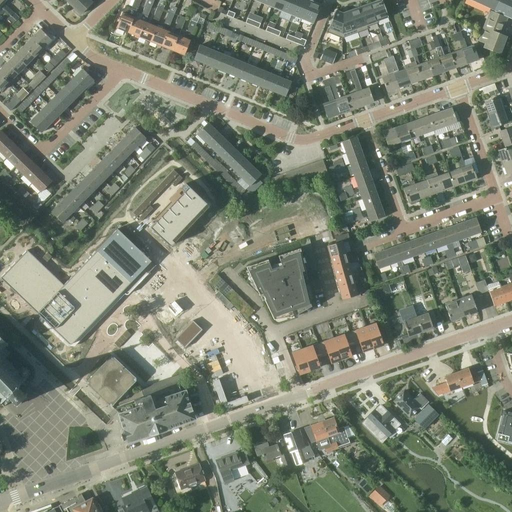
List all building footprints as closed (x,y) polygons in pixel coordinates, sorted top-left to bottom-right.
[(10,16),(15,22),(20,17),(14,12),(4,3),(6,0),(0,0),(0,6),(10,16)] [(88,0),(76,0),(72,5),(81,14),(91,3),(88,0)] [(122,13),(116,28),(128,32),(133,17),(134,17),(137,10),(140,0),(134,0),(131,8),(125,6),(122,13)] [(282,11),(286,0),(273,0),(271,7),(282,11)] [(292,16),(298,0),(286,0),(282,11),(292,16)] [(303,20),(310,0),(309,0),(298,0),(292,16),(303,20)] [(313,24),(321,4),(310,0),(303,20),(313,24)] [(377,21),(388,17),(382,0),(381,0),(371,4),(377,21)] [(511,0),(472,0),(511,18),(511,0)] [(148,15),(152,4),(147,2),(142,12),(148,15)] [(158,7),(153,17),(159,19),(163,9),(165,6),(159,3),(158,7)] [(367,27),(378,23),(377,21),(371,4),(360,7),(367,27)] [(358,33),(368,29),(367,27),(360,7),(350,11),(358,33)] [(169,11),(164,22),(170,24),(174,13),(169,11)] [(342,38),(342,14),(336,11),(327,32),(342,38)] [(342,38),(358,33),(350,11),(342,14),(342,38)] [(499,34),(506,17),(491,12),(489,18),(485,29),(480,40),(487,42),(485,47),(499,52),(505,37),(499,34)] [(175,28),(180,15),(175,13),(170,26),(175,28)] [(178,35),(172,50),(184,55),(190,40),(193,33),(197,23),(200,16),(194,13),(194,14),(191,20),(187,31),(186,32),(181,30),(178,35)] [(12,26),(15,22),(10,16),(6,20),(12,26)] [(180,16),(176,26),(181,28),(186,18),(180,16)] [(133,17),(128,32),(139,37),(145,22),(134,18),(134,17),(133,17)] [(145,22),(139,37),(150,41),(156,26),(159,19),(153,17),(150,24),(145,22)] [(156,26),(150,41),(161,46),(167,31),(170,24),(164,22),(161,29),(156,26)] [(209,22),(207,28),(218,32),(220,27),(219,26),(209,22)] [(167,31),(161,46),(172,50),(178,35),(181,30),(181,28),(176,26),(173,33),(167,31)] [(459,26),(453,28),(455,31),(456,33),(459,41),(460,46),(462,49),(467,63),(478,59),(473,45),(467,47),(464,39),(463,39),(459,26)] [(220,27),(218,32),(230,37),(232,31),(230,30),(220,27)] [(32,38),(42,48),(51,40),(40,29),(32,38)] [(232,31),(230,37),(241,42),(244,36),(241,35),(232,31)] [(244,36),(241,42),(253,46),(255,40),(253,40),(244,36)] [(34,57),(42,48),(32,38),(23,46),(34,57)] [(255,40),(253,46),(264,51),(266,45),(264,44),(255,40)] [(438,40),(433,42),(436,49),(437,53),(439,58),(444,71),(456,67),(450,53),(444,56),(441,47),(440,47),(438,40)] [(266,45),(264,51),(265,51),(275,56),(277,50),(275,49),(266,45)] [(409,45),(405,46),(407,51),(409,58),(413,57),(411,50),(409,45)] [(26,65),(34,57),(23,46),(15,55),(26,65)] [(206,64),(212,50),(199,46),(194,59),(206,64)] [(320,59),(331,64),(332,64),(333,63),(337,53),(325,48),(320,59)] [(411,50),(413,57),(415,61),(416,66),(420,64),(417,57),(417,55),(415,48),(414,48),(411,50)] [(52,58),(58,64),(67,55),(62,49),(52,58)] [(462,49),(450,53),(456,67),(467,63),(462,49)] [(218,69),(223,55),(212,50),(206,64),(218,69)] [(277,50),(275,56),(286,60),(288,54),(286,53),(277,50)] [(434,59),(427,62),(433,75),(444,71),(439,58),(437,53),(433,54),(434,59)] [(288,54),(286,60),(293,63),(295,64),(296,64),(296,62),(298,58),(289,54),(288,54)] [(17,74),(26,65),(15,55),(7,63),(17,74)] [(230,74),(235,60),(223,55),(218,69),(230,74)] [(393,56),(388,58),(399,88),(400,87),(410,84),(405,69),(400,71),(399,72),(393,56)] [(54,68),(58,64),(52,58),(49,62),(54,68)] [(67,58),(60,65),(65,69),(72,62),(67,58)] [(389,75),(382,78),(387,92),(399,88),(388,58),(383,60),(389,75)] [(241,78),(246,64),(235,60),(230,74),(241,78)] [(411,67),(405,69),(410,84),(421,80),(416,66),(415,61),(410,63),(411,67)] [(420,64),(416,66),(421,80),(433,75),(427,62),(420,64)] [(0,73),(9,82),(17,74),(7,63),(0,69),(0,73)] [(246,64),(241,78),(253,83),(258,69),(256,68),(258,64),(253,63),(252,66),(246,64)] [(60,65),(52,73),(56,78),(60,74),(65,69),(60,65)] [(264,87),(269,73),(258,69),(253,83),(264,87)] [(75,77),(74,78),(84,89),(86,88),(93,80),(83,70),(75,77)] [(360,86),(356,75),(354,70),(350,71),(351,77),(356,92),(357,92),(362,106),(373,102),(368,88),(362,90),(360,86)] [(36,75),(41,81),(46,76),(40,71),(36,75)] [(0,90),(1,91),(9,82),(0,73),(0,90)] [(52,73),(44,81),(48,86),(56,78),(52,73)] [(275,92),(280,78),(269,73),(264,87),(275,92)] [(37,85),(38,84),(41,81),(36,75),(32,79),(32,80),(37,85)] [(350,110),(345,96),(339,98),(335,87),(337,87),(333,77),(327,80),(339,114),(350,110)] [(74,78),(65,87),(76,97),(84,89),(74,78)] [(280,78),(275,92),(285,96),(291,82),(280,78)] [(492,92),(505,88),(503,79),(483,85),(487,98),(493,96),(492,92)] [(322,82),(329,102),(323,104),(327,118),(339,114),(327,80),(322,82)] [(44,81),(34,91),(39,95),(42,98),(45,95),(42,92),(48,86),(44,81)] [(65,87),(57,95),(67,106),(76,97),(65,87)] [(498,97),(484,102),(489,115),(503,110),(503,111),(510,108),(510,107),(511,106),(511,87),(508,89),(511,99),(511,101),(508,103),(507,99),(500,96),(498,97)] [(19,92),(24,98),(29,93),(23,88),(19,92)] [(34,91),(26,99),(30,104),(35,109),(37,106),(33,102),(39,95),(34,91)] [(15,96),(21,102),(24,98),(19,92),(15,96)] [(345,96),(350,110),(362,106),(357,92),(356,92),(345,96)] [(56,96),(48,104),(58,115),(67,106),(57,95),(56,96)] [(26,99),(17,108),(21,113),(30,104),(26,99)] [(48,104),(39,113),(50,124),(58,115),(48,104)] [(440,112),(445,126),(457,122),(452,108),(440,112)] [(503,110),(489,115),(493,127),(507,122),(503,111),(503,110)] [(434,130),(445,126),(440,112),(429,116),(434,130)] [(39,113),(30,122),(41,132),(50,124),(39,113)] [(423,134),(434,130),(429,116),(418,120),(423,134)] [(411,138),(423,134),(418,120),(406,124),(411,138)] [(206,142),(216,131),(208,123),(197,133),(206,142)] [(400,142),(411,138),(406,124),(395,128),(400,142)] [(126,136),(137,146),(141,143),(146,138),(135,127),(126,136)] [(502,139),(511,136),(511,127),(500,132),(502,139)] [(388,146),(400,142),(395,128),(383,132),(388,146)] [(0,130),(0,148),(9,140),(0,130)] [(215,150),(225,140),(216,131),(206,142),(215,150)] [(196,151),(201,147),(189,135),(184,140),(196,151)] [(134,150),(137,146),(126,136),(118,144),(129,155),(134,150)] [(346,153),(360,147),(356,136),(342,141),(346,153)] [(511,136),(502,139),(505,148),(498,150),(503,163),(511,159),(511,136)] [(443,149),(452,146),(450,139),(440,142),(443,149)] [(9,140),(0,148),(0,152),(6,158),(17,147),(9,140)] [(224,159),(234,149),(225,140),(215,150),(224,159)] [(330,151),(338,148),(337,143),(329,146),(330,151)] [(120,164),(129,155),(118,144),(109,153),(120,164)] [(143,160),(147,156),(142,151),(137,146),(134,150),(139,155),(138,155),(143,160)] [(17,147),(6,158),(15,167),(26,156),(17,147)] [(205,160),(210,155),(201,147),(196,151),(205,160)] [(350,164),(364,159),(360,147),(346,153),(350,164)] [(146,148),(142,151),(147,156),(151,153),(146,148)] [(233,168),(243,157),(234,149),(224,159),(233,168)] [(404,155),(407,162),(416,159),(414,151),(408,153),(406,149),(402,150),(404,155)] [(112,172),(120,164),(109,153),(101,161),(112,172)] [(205,160),(215,169),(219,165),(210,155),(205,160)] [(26,156),(15,167),(23,176),(34,165),(26,156)] [(241,177),(252,166),(243,157),(233,168),(241,177)] [(354,175),(368,170),(364,159),(350,164),(354,175)] [(511,159),(503,163),(507,175),(511,173),(511,159)] [(322,160),(316,162),(320,172),(326,170),(322,160)] [(104,181),(112,172),(101,161),(93,170),(104,181)] [(316,162),(311,164),(315,174),(320,172),(316,162)] [(311,164),(305,166),(309,177),(315,174),(311,164)] [(465,167),(460,168),(465,183),(477,179),(472,164),(465,167)] [(34,165),(23,176),(32,184),(43,173),(34,165)] [(126,169),(132,174),(136,170),(130,165),(126,169)] [(224,178),(228,173),(219,165),(215,169),(224,178)] [(398,176),(410,172),(408,165),(396,169),(398,176)] [(252,166),(241,177),(250,185),(246,189),(251,194),(262,183),(257,178),(260,175),(252,166)] [(305,166),(299,168),(303,179),(309,177),(305,166)] [(299,168),(294,170),(298,180),(303,179),(299,168)] [(460,168),(449,172),(454,186),(465,183),(460,168)] [(128,178),(132,174),(126,169),(122,173),(128,178)] [(0,175),(3,179),(8,174),(4,170),(0,174),(0,175)] [(96,189),(104,181),(93,170),(85,178),(96,189)] [(137,217),(178,174),(174,170),(132,213),(137,217)] [(294,170),(288,172),(292,183),(298,181),(298,180),(294,170)] [(358,187),(372,181),(368,170),(354,175),(358,187)] [(288,172),(282,174),(286,185),(292,183),(288,172)] [(436,172),(424,176),(426,180),(431,195),(443,190),(438,176),(436,172)] [(449,172),(438,176),(443,190),(454,186),(449,172)] [(43,173),(32,184),(40,192),(51,182),(43,173)] [(232,186),(236,182),(228,173),(224,178),(232,186)] [(8,174),(3,179),(7,183),(12,178),(8,174)] [(282,174),(277,176),(281,187),(286,185),(282,174)] [(171,184),(174,187),(182,179),(183,178),(180,175),(171,184)] [(272,177),(271,178),(275,189),(280,187),(281,187),(277,176),(272,177)] [(88,197),(96,189),(85,178),(77,186),(88,197)] [(409,186),(403,188),(408,202),(420,198),(415,184),(413,180),(408,182),(409,186)] [(415,184),(420,198),(431,195),(426,180),(415,184)] [(353,189),(338,194),(340,199),(346,197),(347,197),(353,194),(354,195),(360,192),(362,198),(377,193),(372,181),(358,187),(353,189)] [(241,195),(244,192),(246,191),(236,182),(232,186),(241,195)] [(111,187),(116,192),(120,188),(115,183),(111,187)] [(186,184),(146,224),(166,244),(206,205),(186,184)] [(338,194),(353,189),(351,185),(337,191),(338,194)] [(20,195),(26,190),(22,186),(16,191),(20,195)] [(79,206),(88,197),(77,186),(68,195),(79,206)] [(107,191),(112,196),(116,192),(111,187),(107,191)] [(26,190),(20,195),(24,199),(30,194),(26,190)] [(366,210),(381,205),(377,193),(362,198),(366,210)] [(71,214),(79,206),(68,195),(60,203),(71,214)] [(95,204),(101,209),(104,206),(99,200),(95,204)] [(75,218),(71,214),(60,203),(51,212),(62,223),(67,218),(72,222),(75,218)] [(96,214),(101,209),(95,204),(91,208),(96,214)] [(381,205),(366,210),(371,221),(385,216),(381,205)] [(142,220),(153,209),(150,206),(138,218),(141,221),(142,220)] [(79,222),(84,227),(88,223),(83,218),(79,222)] [(465,222),(470,236),(481,232),(476,218),(465,222)] [(81,231),(84,227),(79,222),(75,226),(81,231)] [(452,226),(457,240),(470,236),(465,222),(452,226)] [(451,257),(456,256),(454,249),(452,242),(457,240),(452,226),(441,230),(446,244),(449,250),(451,257)] [(28,247),(0,276),(71,344),(149,260),(115,228),(64,282),(28,247)] [(323,230),(325,239),(333,238),(331,229),(323,230)] [(435,248),(446,244),(441,230),(431,234),(435,248)] [(337,243),(327,246),(330,256),(330,257),(346,253),(345,252),(343,243),(349,241),(347,233),(335,237),(337,243)] [(424,252),(435,248),(431,234),(419,238),(424,252)] [(412,256),(424,252),(419,238),(408,242),(412,256)] [(401,260),(412,256),(408,242),(397,246),(401,260)] [(404,266),(401,260),(397,246),(385,250),(390,264),(397,262),(402,275),(407,273),(404,266)] [(268,259),(246,267),(250,276),(253,275),(258,286),(256,287),(260,295),(263,294),(265,293),(267,299),(264,300),(274,319),(289,317),(288,314),(292,313),(293,316),(294,316),(294,314),(297,312),(304,308),(302,302),(310,299),(306,285),(304,286),(302,280),(307,278),(300,248),(278,256),(282,265),(271,269),(268,259)] [(379,268),(390,264),(385,250),(374,254),(379,268)] [(346,253),(330,257),(333,267),(349,263),(346,253)] [(474,254),(467,256),(470,263),(474,262),(476,259),(474,254)] [(460,265),(457,258),(451,260),(454,267),(460,265)] [(349,263),(333,267),(336,277),(336,278),(352,273),(351,273),(349,263)] [(439,274),(436,268),(426,271),(428,277),(439,274)] [(352,273),(336,278),(339,287),(339,288),(357,283),(354,284),(354,283),(352,273)] [(509,277),(499,281),(506,302),(511,299),(511,282),(511,283),(509,277)] [(485,279),(479,281),(483,293),(489,291),(494,306),(506,302),(499,281),(487,285),(485,279)] [(357,283),(339,288),(342,299),(360,294),(357,283)] [(376,297),(385,294),(382,287),(374,290),(376,297)] [(471,294),(458,299),(460,305),(464,315),(470,313),(470,315),(477,312),(473,300),(471,294)] [(458,299),(445,303),(447,309),(447,310),(451,321),(459,318),(458,317),(464,315),(460,305),(458,299)] [(402,317),(397,319),(399,323),(403,322),(404,323),(402,324),(404,329),(406,328),(408,336),(409,336),(422,331),(417,317),(413,306),(400,311),(402,317)] [(428,313),(417,317),(422,331),(423,331),(423,332),(429,330),(429,329),(433,327),(431,323),(428,313)] [(193,319),(176,337),(185,347),(203,329),(193,319)] [(113,342),(124,327),(115,320),(103,335),(113,342)] [(375,324),(366,327),(373,348),(380,346),(379,345),(382,344),(375,324)] [(355,331),(350,333),(354,346),(360,344),(363,351),(366,350),(366,351),(373,348),(366,327),(355,331)] [(114,343),(119,348),(131,334),(126,330),(114,343)] [(343,335),(334,338),(341,360),(348,357),(347,356),(351,355),(348,348),(354,346),(350,333),(343,335)] [(0,403),(4,407),(5,406),(5,405),(10,400),(12,399),(15,401),(16,403),(15,404),(16,405),(17,404),(18,405),(19,404),(19,403),(25,398),(26,398),(27,396),(26,395),(27,394),(26,393),(25,394),(23,392),(21,390),(23,389),(22,388),(28,383),(29,383),(26,379),(27,377),(28,378),(28,377),(27,376),(29,374),(30,374),(31,373),(29,373),(29,371),(30,371),(30,370),(29,370),(26,368),(27,367),(26,367),(23,367),(23,366),(22,366),(22,367),(20,369),(19,368),(19,369),(18,371),(11,365),(12,364),(12,363),(11,364),(5,357),(8,354),(9,355),(10,354),(9,353),(10,352),(9,352),(8,352),(3,347),(6,344),(7,345),(8,344),(7,344),(8,343),(8,342),(7,342),(6,343),(0,336),(0,403)] [(324,342),(318,344),(322,357),(328,355),(331,362),(334,361),(335,362),(341,360),(334,338),(324,342)] [(312,346),(302,350),(310,371),(316,369),(316,367),(319,366),(316,359),(322,357),(318,344),(312,346)] [(302,350),(292,353),(300,373),(303,372),(303,373),(310,371),(302,350)] [(113,408),(122,404),(122,395),(136,379),(111,356),(87,382),(111,406),(113,408)] [(468,368),(456,372),(462,388),(474,383),(481,381),(477,372),(471,374),(468,368)] [(446,382),(431,388),(438,396),(462,388),(456,372),(444,376),(446,382)] [(143,406),(119,414),(124,429),(121,434),(123,440),(124,440),(128,443),(149,435),(150,436),(168,429),(167,429),(195,419),(185,391),(153,402),(150,394),(144,397),(140,398),(143,406)] [(413,400),(404,391),(393,401),(410,418),(419,408),(421,410),(429,403),(420,394),(413,400)] [(414,418),(424,429),(438,415),(428,404),(414,418)] [(399,424),(394,419),(380,406),(363,423),(381,442),(394,429),(399,424)] [(503,410),(497,433),(508,436),(507,440),(511,442),(511,411),(507,411),(503,410)] [(334,417),(322,421),(332,451),(339,448),(338,446),(349,442),(345,430),(350,428),(348,426),(344,427),(338,429),(334,417)] [(311,426),(305,427),(310,444),(316,442),(319,450),(325,448),(326,453),(332,451),(322,421),(311,426)] [(298,430),(285,435),(291,452),(295,463),(312,457),(306,439),(301,440),(298,430)] [(268,447),(267,443),(255,447),(258,456),(262,454),(264,461),(265,461),(266,463),(273,460),(273,458),(280,456),(285,469),(291,467),(285,449),(280,451),(277,444),(268,447)] [(237,452),(216,460),(221,474),(225,484),(234,481),(230,470),(249,463),(246,455),(249,454),(247,450),(238,454),(237,452)] [(182,489),(204,480),(198,464),(176,472),(182,489)] [(364,478),(359,483),(369,493),(374,487),(364,478)] [(381,505),(390,495),(379,485),(370,495),(381,505)] [(126,506),(118,510),(119,511),(149,511),(147,508),(155,504),(147,487),(122,498),(126,506)] [(61,511),(102,511),(99,504),(97,505),(93,498),(81,504),(77,497),(59,507),(61,510),(61,511)] [(391,511),(397,507),(390,499),(384,504),(391,511)]
